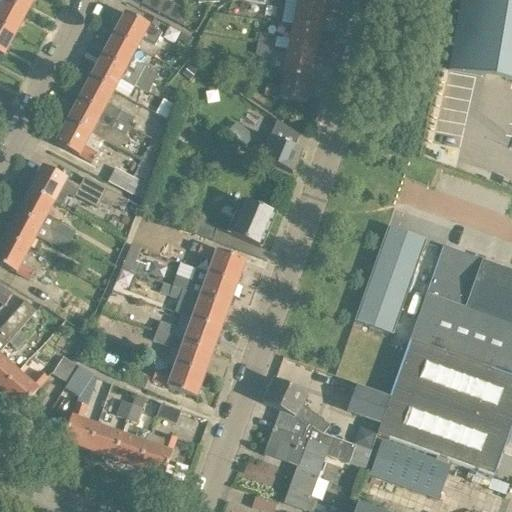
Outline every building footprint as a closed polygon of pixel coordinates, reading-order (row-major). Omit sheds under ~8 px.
[(34,0),(4,0),(3,3),(26,16),(34,0)] [(163,0),(143,0),(140,5),(183,28),(183,10),(163,0)] [(264,0),(263,7),(279,10),(281,0),(264,0)] [(511,82),(511,0),(460,0),(448,71),(511,82)] [(324,8),(296,2),(291,27),(319,32),(324,8)] [(3,3),(0,7),(0,30),(14,38),(26,16),(3,3)] [(124,14),(113,36),(137,49),(142,40),(154,46),(161,34),(149,27),(124,14)] [(319,32),(291,27),(286,51),(315,56),(319,32)] [(14,38),(0,30),(0,58),(2,60),(14,38)] [(257,45),(272,48),(274,38),(259,35),(257,45)] [(101,58),(125,71),(137,49),(113,36),(101,58)] [(272,48),(257,45),(254,57),(270,60),(272,48)] [(315,56),(286,51),(282,75),(310,81),(315,56)] [(89,80),(114,93),(125,71),(101,58),(89,80)] [(190,80),(196,73),(188,67),(182,75),(190,80)] [(139,78),(152,86),(157,76),(144,69),(139,78)] [(310,81),(282,75),(279,89),(265,86),(263,96),(277,100),(305,105),(310,81)] [(133,88),(147,95),(152,86),(139,78),(133,88)] [(107,106),(114,93),(89,80),(77,102),(129,129),(133,121),(107,106)] [(124,138),(129,129),(77,102),(65,124),(90,137),(118,152),(125,139),(124,138)] [(299,137),(276,122),(269,138),(268,138),(264,148),(234,124),(225,135),(258,162),(292,176),(302,152),(294,149),(299,137)] [(90,137),(65,124),(54,146),(79,159),(79,160),(92,165),(97,156),(83,149),(90,137)] [(152,169),(160,145),(153,141),(146,155),(144,154),(140,163),(152,169)] [(152,169),(140,163),(132,179),(114,169),(106,183),(140,201),(149,185),(145,183),(152,169)] [(127,203),(107,192),(83,179),(78,189),(66,182),(67,181),(42,168),(29,192),(53,205),(60,209),(67,195),(74,199),(74,198),(96,210),(101,202),(122,213),(127,203)] [(29,192),(16,215),(68,243),(74,234),(60,226),(61,225),(47,217),(53,205),(29,192)] [(261,250),(275,216),(240,202),(236,212),(232,211),(233,208),(223,204),(220,211),(219,211),(217,215),(212,228),(227,234),(226,236),(261,250)] [(68,243),(16,215),(4,239),(28,252),(35,239),(49,247),(49,246),(63,253),(68,243)] [(188,234),(202,239),(211,242),(216,230),(193,221),(188,234)] [(388,228),(353,323),(392,337),(426,242),(388,228)] [(21,265),(28,252),(4,239),(0,246),(0,267),(16,276),(16,275),(30,283),(35,273),(21,265)] [(129,246),(121,269),(141,276),(144,266),(136,263),(140,251),(129,246)] [(214,251),(199,247),(196,257),(211,262),(207,274),(237,285),(245,262),(215,251),(214,251)] [(493,478),(511,426),(511,272),(445,249),(377,436),(493,478)] [(171,287),(229,308),(237,285),(207,274),(206,275),(179,265),(171,287)] [(12,296),(0,287),(0,303),(5,307),(12,296)] [(190,320),(221,331),(229,308),(171,287),(167,299),(194,309),(190,320)] [(74,298),(64,319),(82,328),(93,308),(74,298)] [(0,352),(7,344),(18,332),(35,313),(24,303),(0,330),(0,352)] [(212,354),(221,331),(190,320),(182,343),(212,354)] [(155,334),(171,339),(174,329),(159,323),(155,334)] [(18,332),(7,344),(16,352),(27,340),(18,332)] [(171,339),(155,334),(152,344),(167,349),(171,339)] [(182,343),(174,366),(204,377),(212,354),(182,343)] [(0,394),(19,373),(0,356),(0,394)] [(67,387),(78,369),(57,356),(46,373),(67,387)] [(204,377),(174,366),(169,379),(155,374),(152,383),(165,388),(165,389),(196,400),(204,377)] [(78,369),(67,387),(77,393),(88,376),(78,369)] [(128,370),(122,383),(143,392),(148,379),(128,370)] [(30,383),(19,373),(0,394),(20,412),(39,391),(41,390),(48,380),(39,372),(30,383)] [(267,394),(261,405),(280,413),(293,419),(307,430),(310,427),(321,436),(323,436),(329,428),(302,406),(307,397),(272,381),(271,385),(268,386),(266,391),(267,394)] [(345,413),(379,425),(388,401),(354,388),(345,413)] [(115,418),(126,422),(131,407),(120,403),(115,418)] [(87,452),(96,427),(82,422),(87,408),(76,405),(71,418),(61,443),(87,452)] [(177,426),(182,414),(173,410),(161,406),(156,418),(160,419),(177,426)] [(142,410),(131,407),(126,422),(136,426),(142,410)] [(365,470),(370,452),(323,436),(321,436),(310,427),(307,430),(293,419),(280,413),(266,451),(287,458),(285,464),(296,468),(283,505),(303,511),(305,511),(326,457),(365,470)] [(96,427),(87,452),(112,461),(121,436),(96,427)] [(137,471),(147,445),(121,436),(112,461),(137,471)] [(147,445),(137,471),(163,480),(172,454),(176,440),(165,436),(161,450),(147,445)] [(381,441),(368,477),(438,502),(451,466),(381,441)] [(487,490),(505,496),(508,486),(491,480),(487,490)] [(259,511),(274,511),(276,506),(254,499),(251,509),(259,511)]
